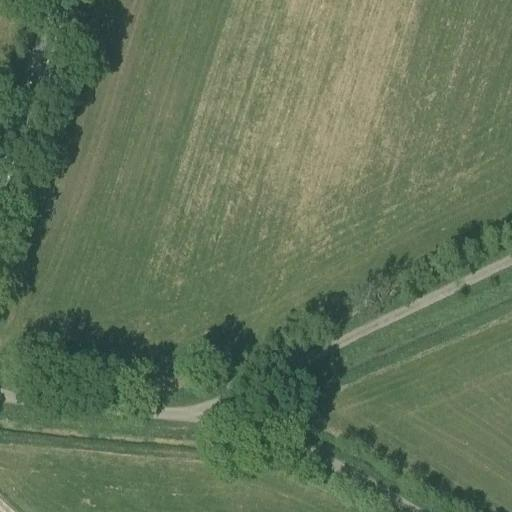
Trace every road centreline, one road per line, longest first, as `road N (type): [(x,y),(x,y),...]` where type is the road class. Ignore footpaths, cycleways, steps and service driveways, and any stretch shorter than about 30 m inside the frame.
road 1 (unclassified): [(203,418),(511,261)]
road 2 (unclassified): [(418,511),(330,459),(203,418)]
road 3 (unclassified): [(203,418),(0,395)]
road 4 (unclassified): [(0,170),(57,0)]
